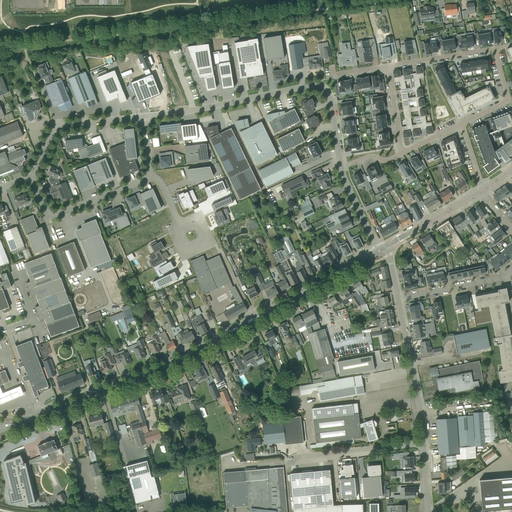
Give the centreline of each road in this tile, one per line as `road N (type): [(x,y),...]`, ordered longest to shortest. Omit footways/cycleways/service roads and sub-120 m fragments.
road 1 (track): [(0,47),(398,0)]
road 2 (unclassified): [(340,168),(321,86),(142,117)]
road 3 (tertiary): [(9,425),(229,332)]
road 4 (residential): [(387,66),(495,48),(508,101),(462,123)]
road 5 (residential): [(424,443),(397,299)]
road 6 (residential): [(31,176),(54,214),(148,175)]
road 7 (unclassified): [(142,117),(54,128),(31,176)]
road 8 (tertiary): [(256,316),(378,249)]
road 9 (residential): [(290,460),(424,443)]
